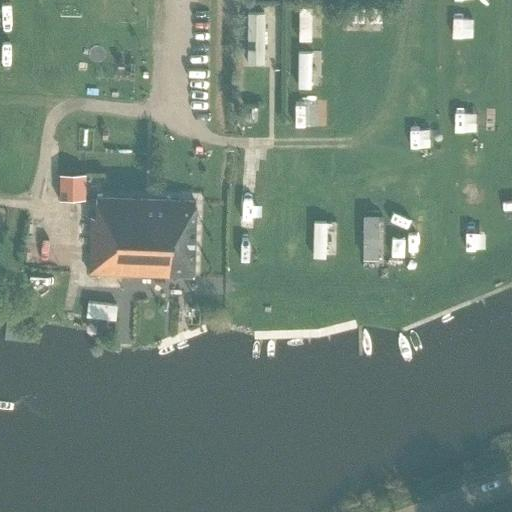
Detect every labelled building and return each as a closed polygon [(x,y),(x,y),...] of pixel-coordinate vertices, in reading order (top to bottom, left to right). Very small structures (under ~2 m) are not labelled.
[(249,68),(266,68),(267,11),(250,10),(249,68)] [(383,30),(384,14),(347,13),(347,29),(383,30)] [(311,93),(312,56),(301,56),(300,92),(311,93)] [(60,182),(61,208),(88,207),(87,181),(60,182)] [(88,275),(191,278),(194,202),(94,200),(94,219),(90,219),(88,275)] [(458,215),(458,244),(472,243),(471,215),(458,215)] [(382,223),(365,223),(364,267),(381,267),(382,223)] [(328,264),(328,224),(316,224),(315,264),(328,264)] [(243,233),(243,266),(255,266),(255,233),(243,233)] [(87,322),(117,327),(120,308),(90,302),(87,322)]
